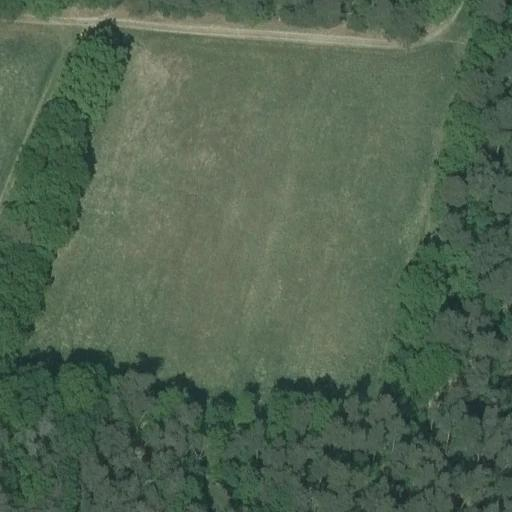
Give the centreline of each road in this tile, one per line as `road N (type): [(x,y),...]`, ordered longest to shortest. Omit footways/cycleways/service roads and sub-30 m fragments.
road 1 (track): [(468,0),(464,17),(436,39),(0,20)]
road 2 (track): [(0,272),(101,24)]
